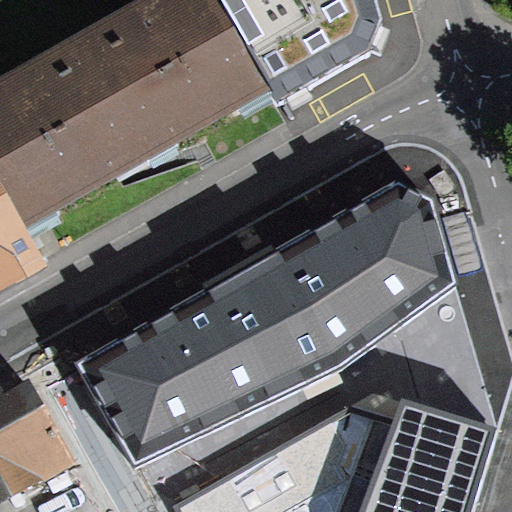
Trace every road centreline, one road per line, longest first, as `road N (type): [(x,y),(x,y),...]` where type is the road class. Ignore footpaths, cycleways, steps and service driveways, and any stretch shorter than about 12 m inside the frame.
road 1 (residential): [(0,334),(345,139),(466,88)]
road 2 (residential): [(466,88),(511,242)]
